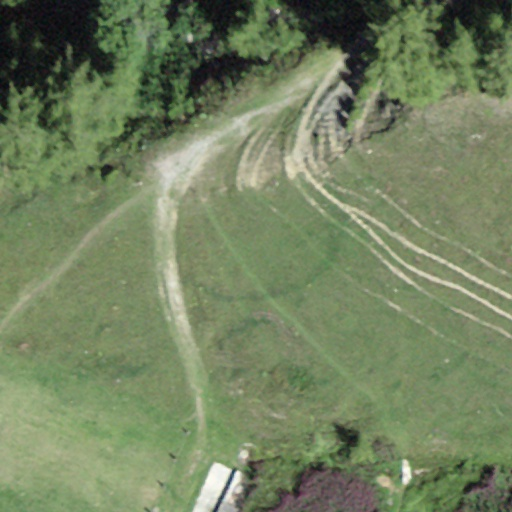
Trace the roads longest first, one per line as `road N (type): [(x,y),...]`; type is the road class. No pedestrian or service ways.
road 1 (track): [(427,0),(201,154),(166,212),(166,269),(183,354),(208,411),(202,461),(145,511)]
road 2 (track): [(323,68),(294,173),(311,203),(511,315)]
